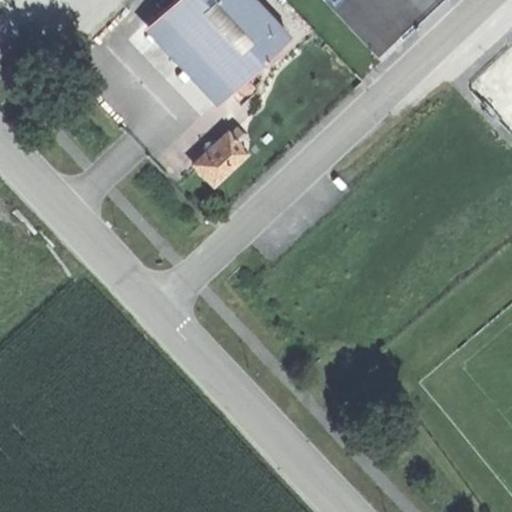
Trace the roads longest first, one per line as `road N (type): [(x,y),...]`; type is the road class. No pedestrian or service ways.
road 1 (unclassified): [(487,0),(154,307)]
road 2 (unclassified): [(347,511),(154,307)]
road 3 (unclassified): [(154,307),(0,145)]
